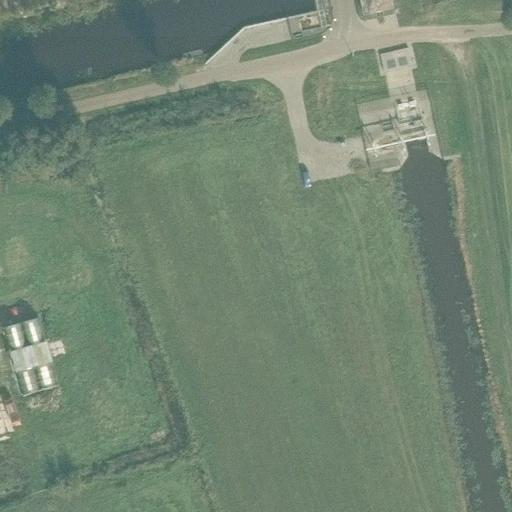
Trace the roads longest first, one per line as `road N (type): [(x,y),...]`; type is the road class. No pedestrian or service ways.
road 1 (unclassified): [(0,126),(351,44)]
road 2 (unclassified): [(351,44),(511,28)]
